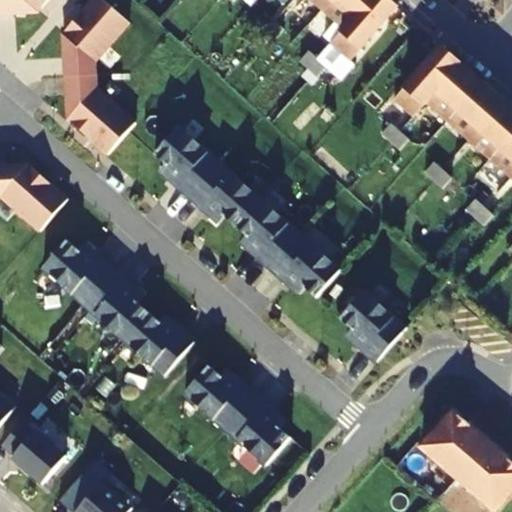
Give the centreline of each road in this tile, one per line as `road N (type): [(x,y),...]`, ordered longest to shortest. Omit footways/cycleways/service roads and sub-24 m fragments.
road 1 (residential): [(0,100),(372,429)]
road 2 (residential): [(511,379),(439,360),(372,429)]
